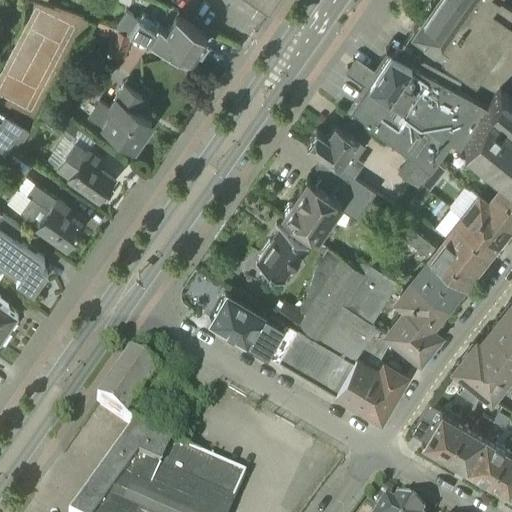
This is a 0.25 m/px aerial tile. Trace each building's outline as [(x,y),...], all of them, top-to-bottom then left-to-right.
[(254,0),(268,9),(269,10),(270,9),(269,8),(274,0),(254,0)] [(511,98),(500,89),(487,106),(463,141),(508,176),(511,179),(511,0),(431,0),(413,26),(471,70),(511,9),(511,98)] [(152,18),(152,19),(142,12),(138,18),(126,10),(113,28),(131,34),(131,33),(193,56),(198,48),(200,50),(207,39),(205,38),(206,35),(175,15),(166,29),(159,25),(160,22),(152,18)] [(131,34),(113,28),(94,21),(91,30),(110,37),(105,50),(122,57),(131,34)] [(464,94),(411,65),(390,54),(376,75),(370,71),(364,80),(370,84),(350,113),(367,125),(409,155),(429,170),(430,170),(450,141),(459,147),(463,141),(487,106),(464,94)] [(151,121),(133,108),(141,96),(125,84),(110,105),(102,99),(90,116),(133,146),(151,121)] [(36,116),(46,123),(46,124),(66,138),(72,142),(57,166),(99,196),(113,175),(94,162),(98,156),(74,140),(70,137),(77,128),(43,104),(36,116)] [(0,158),(2,160),(10,149),(14,151),(30,130),(4,116),(0,121),(0,158)] [(356,155),(364,144),(334,123),(326,135),(316,128),(306,143),(324,155),(353,175),(363,160),(356,155)] [(315,237),(337,205),(356,218),(375,191),(353,175),(324,155),(315,169),(316,173),(321,176),(312,189),(305,184),(292,201),(288,202),(284,209),(284,213),(282,215),(315,237)] [(417,186),(429,170),(409,155),(397,172),(417,186)] [(438,179),(429,173),(424,181),(432,187),(438,179)] [(511,179),(508,176),(488,202),(511,221),(511,179)] [(68,240),(70,241),(76,234),(74,232),(82,220),(65,209),(68,205),(34,182),(26,193),(32,198),(21,213),(66,244),(68,240)] [(418,210),(432,192),(421,184),(407,202),(418,210)] [(464,185),(451,202),(461,209),(474,193),(464,185)] [(511,221),(488,202),(478,194),(476,197),(462,215),(496,242),(511,222),(511,221)] [(0,268),(15,280),(33,292),(47,270),(39,264),(44,257),(20,240),(27,230),(2,213),(1,213),(0,212),(0,268)] [(480,263),(496,242),(462,215),(445,236),(480,263)] [(282,280),(306,244),(281,227),(256,262),(282,280)] [(399,233),(429,257),(464,284),(480,263),(445,236),(437,247),(413,229),(409,234),(403,229),(399,233)] [(302,372),(362,270),(327,246),(317,262),(302,310),(296,327),(287,322),(269,353),(302,372)] [(413,277),(447,305),(464,284),(429,257),(413,277)] [(362,270),(302,372),(335,392),(356,355),(374,322),(371,320),(380,307),(388,294),(397,280),(370,263),(364,272),(362,270)] [(431,326),(447,305),(413,277),(396,299),(398,301),(405,306),(431,326)] [(210,319),(236,334),(269,353),(287,322),(274,314),(271,313),(268,317),(226,292),(210,319)] [(398,301),(396,299),(388,294),(380,307),(390,313),(398,301)] [(0,338),(18,313),(6,305),(8,301),(0,295),(0,338)] [(284,299),(274,314),(287,322),(296,327),(302,310),(284,299)] [(420,359),(440,333),(431,326),(405,306),(386,331),(420,359)] [(511,348),(511,313),(506,309),(489,330),(511,348)] [(511,348),(489,330),(479,342),(476,339),(469,348),(507,378),(511,381),(511,348)] [(507,378),(469,348),(453,369),(466,379),(483,393),(490,399),(493,396),(503,404),(508,396),(499,388),(507,378)] [(167,427),(179,428),(194,400),(129,355),(108,386),(148,415),(153,418),(161,424),(167,427)] [(380,368),(356,355),(335,392),(363,408),(385,371),(380,368)] [(385,371),(363,408),(380,418),(406,373),(384,360),(380,368),(385,371)] [(474,403),(483,393),(466,379),(457,389),(474,403)] [(96,402),(133,428),(143,431),(153,418),(148,415),(108,386),(97,402),(96,402)] [(194,400),(179,428),(187,434),(203,406),(194,400)] [(421,442),(445,456),(464,422),(441,409),(440,411),(429,404),(415,424),(427,432),(421,442)] [(464,422),(445,456),(466,468),(500,410),(498,410),(493,418),(482,412),(473,428),(464,422)] [(504,424),(509,416),(500,410),(466,468),(487,480),(506,447),(494,440),(497,433),(496,432),(501,423),(504,424)] [(228,511),(244,477),(134,429),(73,511),(228,511)] [(511,485),(511,450),(506,447),(487,480),(508,492),(511,485)] [(407,511),(409,509),(395,501),(392,507),(383,502),(377,511),(407,511)]
